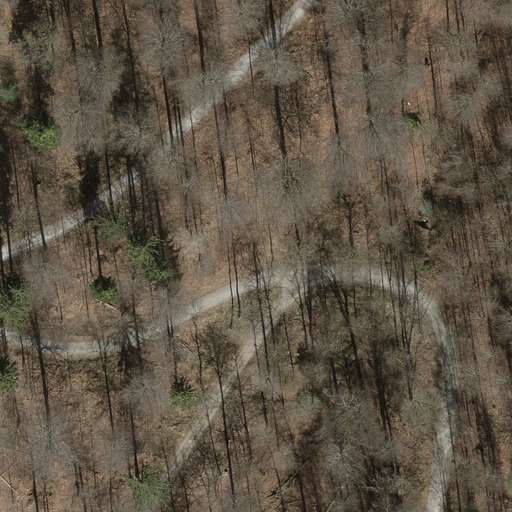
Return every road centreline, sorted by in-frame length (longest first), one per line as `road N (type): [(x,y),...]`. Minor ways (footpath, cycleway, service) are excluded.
road 1 (track): [(436,511),(450,362),(441,328),(402,285),(347,272),(258,280),(145,335),(83,350),(22,341),(0,328)]
road 2 (track): [(302,0),(136,177),(0,250)]
road 3 (track): [(311,275),(251,345),(146,511)]
